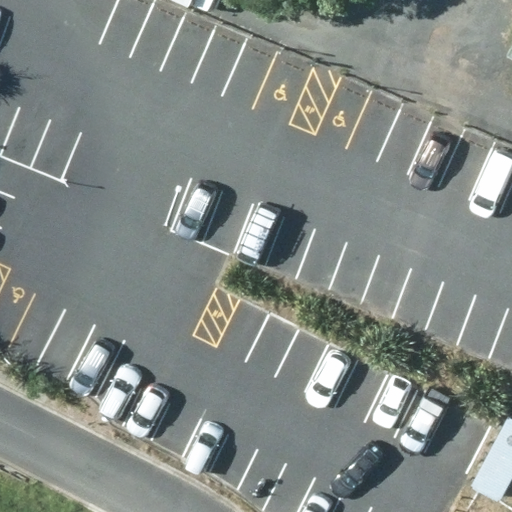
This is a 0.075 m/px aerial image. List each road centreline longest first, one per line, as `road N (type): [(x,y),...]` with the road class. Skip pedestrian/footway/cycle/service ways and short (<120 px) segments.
road 1 (unknown): [(229,0),(511,120)]
road 2 (unknown): [(184,347),(154,498)]
